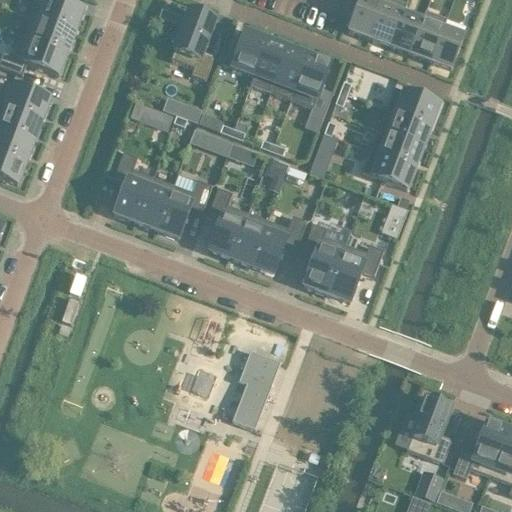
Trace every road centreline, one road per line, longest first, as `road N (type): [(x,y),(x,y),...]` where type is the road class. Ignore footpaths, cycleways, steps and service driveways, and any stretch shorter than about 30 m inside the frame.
road 1 (residential): [(467,382),(43,217)]
road 2 (residential): [(43,217),(125,0)]
road 3 (residential): [(511,258),(467,382)]
road 4 (residential): [(0,332),(43,217)]
